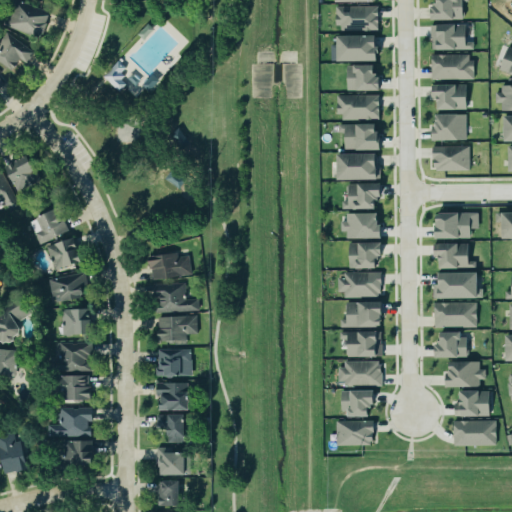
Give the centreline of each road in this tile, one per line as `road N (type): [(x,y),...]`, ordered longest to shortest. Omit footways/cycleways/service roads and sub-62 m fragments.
road 1 (residential): [(28,111),(72,169),(122,293),(131,511)]
road 2 (residential): [(410,412),(406,0)]
road 3 (tertiary): [(86,0),(67,64),(0,131)]
road 4 (residential): [(131,491),(51,493),(0,508)]
